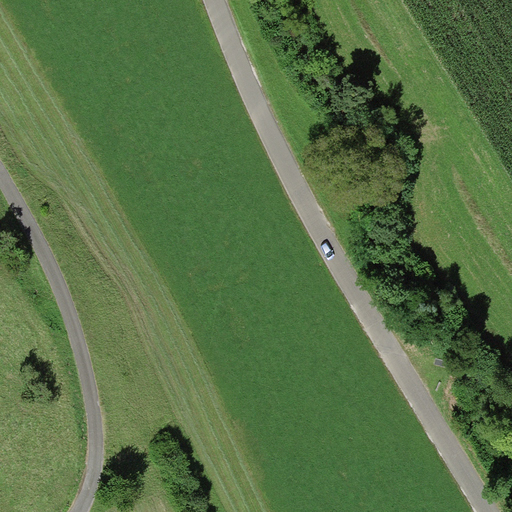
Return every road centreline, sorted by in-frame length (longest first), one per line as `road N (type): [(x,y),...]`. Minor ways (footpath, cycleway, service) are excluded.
road 1 (unclassified): [(216,0),(280,155),(350,287),(488,511)]
road 2 (track): [(0,172),(48,260),(85,360),(97,447),(80,511)]
